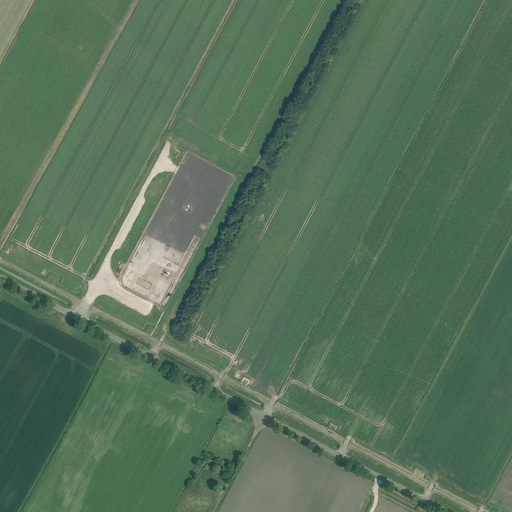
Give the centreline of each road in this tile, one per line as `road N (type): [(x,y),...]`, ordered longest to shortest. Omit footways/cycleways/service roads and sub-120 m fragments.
road 1 (unclassified): [(449,511),(0,277)]
road 2 (track): [(135,0),(0,245)]
